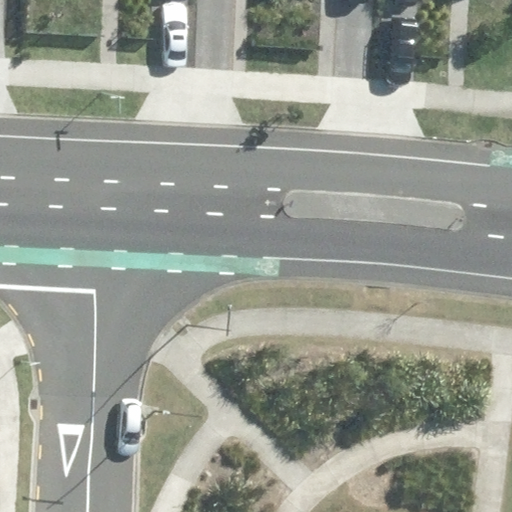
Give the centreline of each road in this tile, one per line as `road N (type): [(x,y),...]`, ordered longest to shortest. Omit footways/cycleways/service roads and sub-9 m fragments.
road 1 (residential): [(511,265),(101,239)]
road 2 (residential): [(106,155),(394,169),(511,185)]
road 3 (residential): [(85,511),(101,239)]
